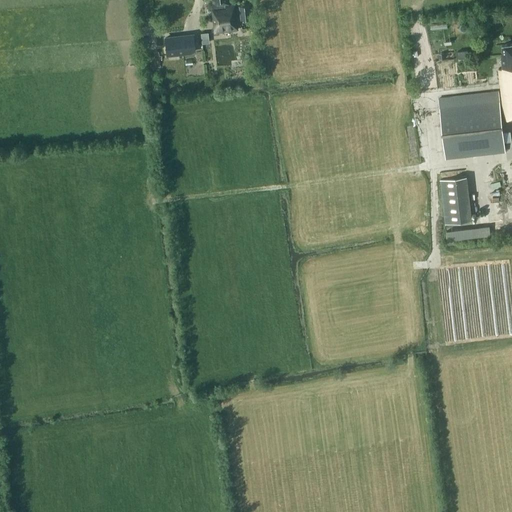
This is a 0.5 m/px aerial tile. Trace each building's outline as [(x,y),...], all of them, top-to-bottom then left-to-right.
[(211,5),(214,30),(236,28),(233,3),(224,4),(224,2),(227,1),(227,0),(213,0),(214,5),(211,5)] [(238,5),(240,19),(251,18),(249,4),(238,5)] [(194,50),(192,33),(165,36),(167,53),(194,50)] [(438,98),(445,158),(506,151),(502,121),(506,120),(511,119),(511,43),(503,44),(504,56),(502,57),(503,68),(499,68),(505,116),(502,117),(499,91),(438,98)] [(458,60),(469,60),(469,49),(458,49),(458,60)] [(503,131),(506,141),(511,139),(511,133),(511,129),(503,131)] [(445,223),(472,220),(466,176),(440,179),(445,223)] [(446,230),(448,239),(492,233),(490,223),(446,230)]
